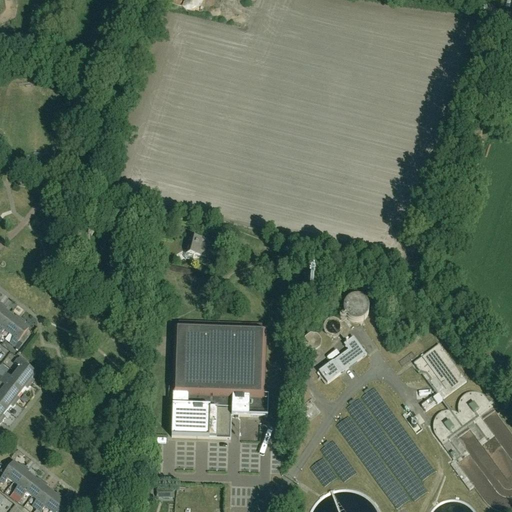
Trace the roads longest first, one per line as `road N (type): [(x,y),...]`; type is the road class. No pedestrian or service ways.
road 1 (track): [(511,28),(422,280),(511,404)]
road 2 (track): [(129,511),(140,291),(130,260),(139,212)]
road 3 (unclassified): [(51,188),(131,0)]
